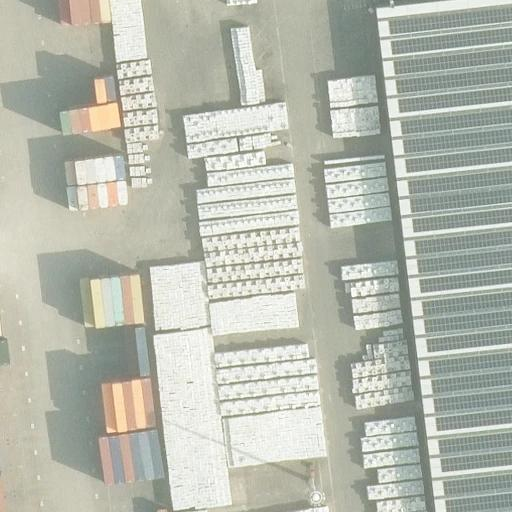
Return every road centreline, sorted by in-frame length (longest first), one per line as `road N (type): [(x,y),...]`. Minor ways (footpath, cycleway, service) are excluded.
road 1 (unknown): [(336,213),(370,511)]
road 2 (unknown): [(0,0),(29,243)]
road 3 (unknown): [(110,0),(133,229)]
road 4 (unknown): [(216,0),(241,215)]
